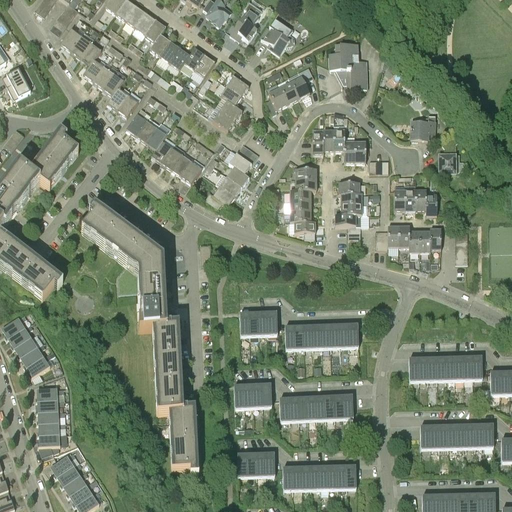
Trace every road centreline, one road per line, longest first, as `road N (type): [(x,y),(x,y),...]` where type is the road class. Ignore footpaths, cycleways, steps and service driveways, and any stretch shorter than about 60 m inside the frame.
road 1 (residential): [(289,145),(262,125),(242,71),(141,0)]
road 2 (residential): [(413,285),(238,236)]
road 3 (residential): [(197,218),(113,152),(84,107)]
road 4 (residential): [(397,319),(292,324),(279,312),(245,313)]
road 5 (residential): [(384,462),(292,465),(271,449),(236,450)]
road 6 (residential): [(405,163),(339,109),(318,110),(289,145)]
road 7 (residential): [(380,391),(288,396),(273,383),(237,385)]
road 8 (residential): [(379,424),(493,423),(511,436)]
road 9 (residential): [(386,353),(483,352),(498,369),(511,369)]
road 10 (residential): [(40,511),(0,385)]
road 11 (residential): [(84,107),(11,0)]
road 12 (residential): [(387,491),(489,490),(511,503)]
